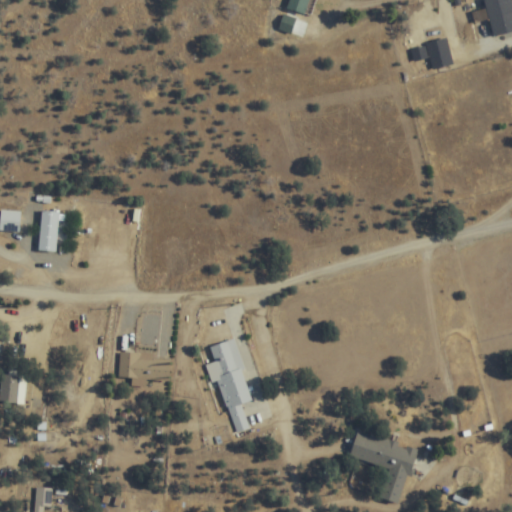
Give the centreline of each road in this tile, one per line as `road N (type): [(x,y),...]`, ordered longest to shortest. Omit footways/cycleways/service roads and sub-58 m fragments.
road 1 (residential): [(0,293),(260,299),(326,273),(511,224)]
road 2 (residential): [(310,511),(260,330),(260,299)]
